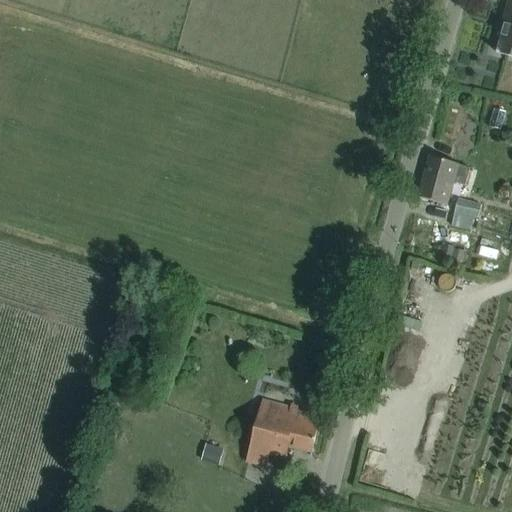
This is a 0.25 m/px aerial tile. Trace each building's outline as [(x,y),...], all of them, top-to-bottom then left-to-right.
[(511,57),(511,0),(507,0),(501,26),(503,26),(496,53),(511,57)] [(458,165),(429,157),(418,198),(447,206),(453,183),(464,186),(469,170),(458,167),(458,165)] [(474,232),(481,206),(457,201),(451,226),(474,232)] [(442,244),(439,256),(461,261),(464,249),(442,244)] [(308,414),(294,412),(294,411),(290,410),(290,409),(261,402),(246,464),(266,469),(270,453),(286,457),(288,448),(313,453),(319,423),(307,420),(308,414)]
